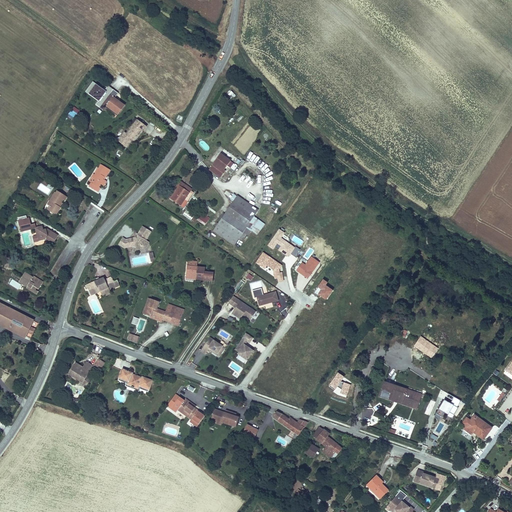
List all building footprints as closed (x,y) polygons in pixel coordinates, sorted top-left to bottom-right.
[(85,92),(98,101),(96,105),(100,108),(110,94),(113,90),(108,86),(105,90),(93,82),(85,92)] [(118,93),(113,90),(110,94),(115,98),(118,93)] [(125,105),(115,98),(110,94),(100,108),(104,111),(107,107),(118,116),(125,105)] [(74,121),(78,114),(71,110),(67,117),(74,121)] [(239,123),(246,118),(240,110),(233,115),(239,123)] [(125,132),(118,141),(127,148),(132,141),(134,142),(142,132),(143,132),(147,127),(137,119),(133,124),(126,133),(125,132)] [(145,131),(149,135),(154,129),(149,125),(145,131)] [(214,143),(225,129),(219,125),(208,138),(214,143)] [(225,174),(230,167),(231,168),(235,163),(233,162),(222,154),(213,165),(210,170),(221,178),(225,173),(225,174)] [(101,164),(95,175),(93,174),(89,181),(91,182),(88,187),(98,192),(101,188),(99,187),(101,184),(104,186),(107,181),(105,180),(105,179),(107,176),(111,170),(101,164)] [(190,193),(192,189),(179,180),(168,197),(170,199),(179,186),(190,193)] [(185,200),(188,202),(195,191),(192,189),(190,193),(179,186),(170,199),(181,206),(185,200)] [(63,200),(66,196),(57,191),(55,193),(54,192),(47,205),(48,205),(51,207),(50,209),(48,208),(47,210),(56,216),(61,207),(60,206),(62,203),(63,200)] [(237,197),(234,202),(214,231),(235,245),(239,239),(243,241),(247,235),(248,236),(252,232),(258,236),(265,224),(254,217),(258,210),(237,197)] [(197,220),(205,225),(210,218),(201,212),(197,219),(197,220)] [(25,229),(29,228),(28,224),(30,224),(29,218),(27,218),(18,220),(18,221),(19,226),(21,232),(26,231),(25,229)] [(35,229),(36,235),(38,242),(44,240),(52,245),(58,235),(51,231),(48,236),(46,229),(43,230),(42,226),(35,228),(35,229)] [(142,226),(137,234),(137,235),(138,235),(137,237),(134,237),(133,238),(135,246),(135,248),(143,246),(147,241),(152,232),(142,226)] [(125,249),(126,239),(123,237),(118,245),(124,249),(125,249)] [(135,246),(133,238),(126,239),(125,249),(135,246)] [(149,242),(147,241),(143,246),(135,248),(136,251),(145,249),(149,242)] [(7,258),(4,268),(12,270),(15,260),(7,258)] [(197,267),(187,266),(186,281),(196,282),(196,281),(196,278),(198,278),(198,281),(203,281),(204,272),(205,268),(197,267)] [(26,288),(36,295),(38,292),(36,290),(37,289),(39,290),(43,282),(34,276),(33,277),(25,272),(18,283),(26,288)] [(212,273),(204,272),(203,281),(211,282),(212,273)] [(91,296),(100,292),(109,288),(110,291),(120,287),(118,280),(114,282),(112,276),(105,279),(104,277),(99,279),(96,281),(86,285),(87,286),(85,287),(86,290),(88,289),(91,296)] [(109,288),(100,292),(103,298),(112,294),(110,291),(109,288)] [(279,301),(276,292),(263,295),(262,289),(252,291),(254,299),(257,298),(259,307),(279,301)] [(234,307),(239,300),(233,296),(228,304),(234,308),(234,307)] [(304,296),(300,303),(311,309),(315,302),(304,296)] [(142,314),(144,314),(147,306),(149,307),(151,299),(148,298),(142,314)] [(147,306),(144,314),(150,317),(151,314),(160,317),(159,320),(162,321),(178,327),(184,310),(168,304),(165,312),(158,309),(160,303),(151,299),(149,307),(147,306)] [(257,312),(239,300),(234,307),(236,308),(231,314),(240,320),(243,316),(245,314),(247,315),(245,317),(250,321),(257,312)] [(27,334),(31,326),(34,320),(0,303),(0,326),(25,339),(25,338),(27,334)] [(36,328),(31,326),(27,334),(32,337),(36,328)] [(250,344),(253,339),(246,333),(242,339),(247,343),(250,344)] [(226,348),(210,338),(200,352),(205,355),(208,350),(212,353),(219,357),(219,358),(226,348)] [(254,351),(246,346),(240,342),(235,350),(239,353),(237,355),(247,361),(254,351)] [(105,363),(99,359),(94,366),(101,370),(105,363)] [(68,374),(79,381),(82,376),(86,378),(87,376),(93,366),(87,361),(83,367),(79,364),(77,367),(74,365),(68,374)] [(122,368),(118,378),(119,378),(128,382),(127,385),(131,387),(131,388),(134,389),(134,388),(139,389),(140,386),(149,390),(150,390),(154,380),(142,376),(142,377),(141,378),(132,375),(133,374),(133,373),(122,368)] [(82,376),(79,381),(87,386),(91,379),(87,376),(86,378),(82,376)] [(128,382),(119,378),(118,380),(126,384),(125,386),(131,388),(131,387),(127,385),(128,382)] [(403,405),(413,408),(417,396),(407,392),(408,389),(384,381),(379,396),(391,401),(393,398),(404,402),(403,405)] [(417,396),(413,408),(417,409),(423,394),(408,389),(407,392),(417,396)] [(505,394),(502,392),(496,400),(499,402),(505,394)] [(195,407),(185,400),(176,394),(167,406),(176,412),(178,410),(191,420),(198,410),(195,407)] [(454,396),(451,402),(444,399),(434,416),(439,420),(444,412),(448,415),(452,418),(459,407),(457,406),(461,400),(454,396)] [(186,398),(185,400),(195,407),(196,406),(186,398)] [(211,419),(216,421),(215,423),(222,425),(223,423),(236,427),(240,415),(236,414),(237,413),(226,410),(225,412),(215,408),(211,419)] [(198,410),(191,420),(190,422),(197,427),(205,415),(198,410)] [(308,422),(299,419),(297,422),(290,417),(289,418),(282,413),(277,411),(275,414),(273,417),(284,426),(296,434),(293,437),(296,439),(304,427),(305,428),(308,422)] [(461,423),(465,426),(470,420),(471,419),(467,416),(461,423)] [(470,420),(465,426),(466,426),(473,432),(475,430),(477,432),(475,433),(483,440),(493,427),(477,416),(473,422),(470,420)] [(247,424),(243,433),(254,439),(258,430),(247,424)] [(312,436),(316,439),(326,447),(323,451),(331,458),(336,452),(338,454),(343,448),(338,444),(328,436),(330,433),(324,429),(320,426),(314,434),(312,436)] [(473,432),(466,426),(464,429),(471,435),(473,432)] [(311,443),(305,453),(313,458),(319,449),(311,443)] [(436,476),(424,472),(424,471),(418,469),(413,482),(433,488),(435,484),(437,485),(439,478),(436,477),(436,476)] [(375,489),(373,491),(380,499),(389,490),(383,483),(384,481),(377,474),(369,483),(375,489)] [(366,485),(373,491),(375,489),(369,483),(366,485)] [(309,493),(303,488),(300,490),(298,489),(295,493),(303,500),(309,493)] [(399,492),(396,496),(401,501),(402,500),(402,501),(403,500),(407,495),(401,490),(399,492)] [(413,511),(414,509),(411,506),(410,507),(406,504),(407,503),(403,500),(402,501),(402,500),(401,501),(396,496),(385,508),(388,511),(390,509),(393,511),(394,511),(396,511),(413,511)]
